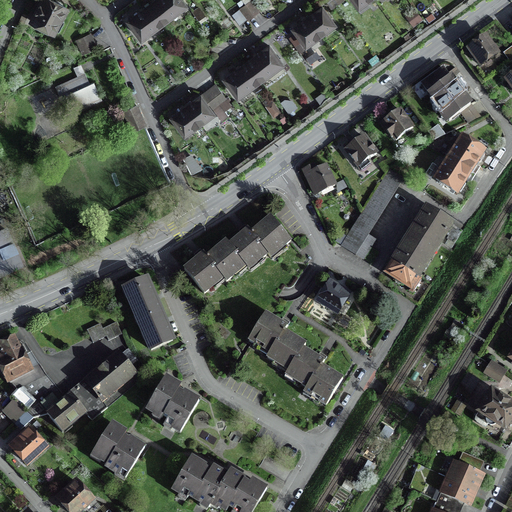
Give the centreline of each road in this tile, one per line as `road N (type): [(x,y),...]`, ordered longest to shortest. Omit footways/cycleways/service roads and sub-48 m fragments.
road 1 (residential): [(443,41),(511,144),(463,218),(417,203),(366,283)]
road 2 (residential): [(319,447),(201,374),(150,246)]
road 3 (primary): [(443,41),(276,166)]
road 4 (residential): [(366,283),(399,305),(401,316),(319,447)]
road 5 (residential): [(303,0),(148,113)]
road 6 (primary): [(150,246),(0,314)]
road 7 (residential): [(276,166),(329,258),(366,283)]
